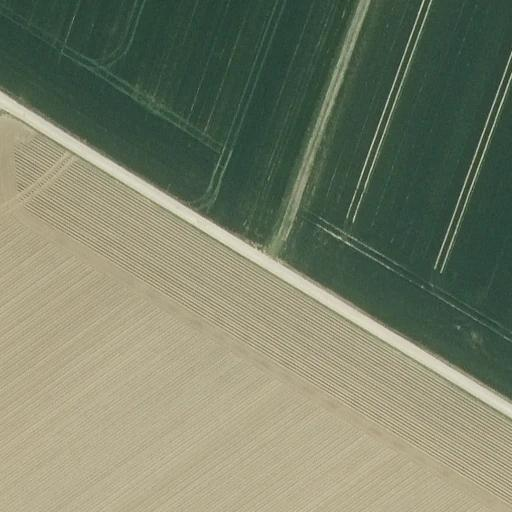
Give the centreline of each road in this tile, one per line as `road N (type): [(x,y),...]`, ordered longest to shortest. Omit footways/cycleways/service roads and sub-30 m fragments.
road 1 (track): [(511,415),(0,100)]
road 2 (track): [(361,0),(264,264)]
